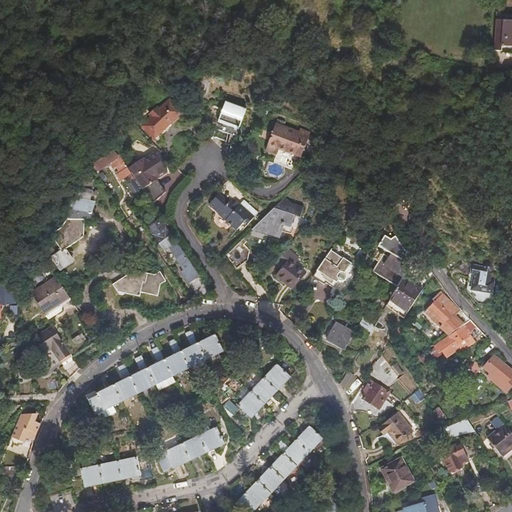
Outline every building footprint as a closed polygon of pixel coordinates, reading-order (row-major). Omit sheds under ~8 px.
[(511,19),(495,18),(492,49),(511,50),(511,19)] [(7,40),(13,40),(16,28),(8,27),(7,40)] [(157,106),(149,113),(152,116),(143,125),(154,137),(181,112),(170,100),(160,109),(157,106)] [(244,109),(223,101),(213,129),(214,129),(212,136),(224,140),(225,132),(234,136),(244,109)] [(273,160),(283,164),(291,167),(301,143),(304,144),(310,131),(300,127),(299,129),(276,120),(265,147),(276,151),(273,160)] [(186,161),(195,151),(184,140),(175,150),(186,161)] [(118,158),(117,157),(114,151),(95,163),(99,170),(117,158),(118,158)] [(143,157),(128,167),(133,174),(144,191),(151,202),(163,191),(156,179),(167,172),(155,152),(144,159),(143,157)] [(128,167),(121,156),(117,157),(118,158),(117,158),(120,164),(117,166),(119,170),(116,172),(121,181),(133,174),(128,167)] [(284,167),(283,164),(273,160),(268,158),(264,167),(267,173),(278,177),(282,174),(284,167)] [(88,181),(77,177),(69,208),(67,208),(65,219),(58,227),(49,234),(60,251),(51,257),(58,270),(72,261),(64,249),(82,235),(82,219),(91,219),(89,215),(90,205),(86,203),(88,193),(87,192),(88,181)] [(237,206),(234,204),(229,200),(227,202),(217,193),(208,203),(217,212),(217,213),(224,220),(227,223),(235,230),(238,227),(243,222),(246,224),(253,217),(239,204),(237,206)] [(283,197),(267,213),(254,225),(280,236),(283,231),(292,234),(294,228),(292,227),(297,216),(302,218),(307,207),(283,197)] [(243,200),(239,204),(253,217),(257,213),(243,200)] [(198,298),(210,292),(166,224),(163,220),(150,228),(164,249),(174,243),(181,254),(177,257),(191,279),(188,281),(198,298)] [(280,236),(254,225),(252,227),(279,238),(280,236)] [(41,233),(32,239),(37,246),(46,240),(41,233)] [(224,254),(235,268),(246,259),(248,250),(239,240),(224,254)] [(403,274),(411,259),(384,244),(382,249),(374,249),(367,259),(366,259),(359,271),(367,276),(361,286),(387,301),(390,296),(403,274)] [(286,265),(284,268),(278,276),(293,288),(306,273),(297,265),(301,259),(288,247),(279,258),(286,265)] [(333,249),(313,278),(317,278),(326,284),(327,283),(335,288),(341,280),(342,281),(344,280),(346,279),(347,277),(347,275),(345,273),(351,264),(345,259),(345,258),(333,249)] [(457,264),(451,257),(439,266),(444,273),(457,264)] [(279,258),(276,261),(284,268),(286,265),(279,258)] [(487,302),(487,278),(484,277),(484,268),(482,265),(481,264),(479,263),(477,264),(476,265),(475,267),(469,267),(463,267),(462,291),(464,293),(472,300),(474,302),(477,303),(478,303),(485,303),(487,302)] [(66,291),(49,266),(26,281),(44,309),(56,301),(54,298),(66,291)] [(117,289),(144,271),(134,269),(113,283),(117,289)] [(153,274),(144,271),(117,289),(118,290),(123,287),(126,292),(140,295),(141,291),(157,294),(160,283),(165,279),(159,270),(153,274)] [(390,296),(409,309),(423,287),(403,274),(390,296)] [(15,282),(0,281),(0,298),(15,299),(15,282)] [(182,305),(190,301),(181,288),(173,292),(182,305)] [(69,296),(67,293),(66,291),(54,298),(56,301),(44,309),(45,312),(69,296)] [(452,316),(460,307),(445,292),(423,313),(444,335),(459,325),(453,319),(453,318),(452,316)] [(386,303),(406,315),(409,309),(390,296),(387,301),(386,303)] [(511,330),(511,313),(501,314),(501,330),(511,330)] [(343,348),(354,330),(336,320),(326,337),(343,348)] [(357,326),(369,333),(372,327),(360,320),(357,326)] [(71,377),(81,367),(73,355),(68,347),(51,321),(32,333),(44,351),(51,347),(59,359),(71,377)] [(470,335),(477,330),(469,322),(435,345),(440,353),(443,351),(448,357),(458,351),(460,352),(461,353),(476,343),(470,335)] [(86,394),(96,413),(223,351),(215,334),(200,341),(193,325),(186,328),(193,345),(183,350),(175,334),(168,337),(176,353),(166,358),(159,345),(153,348),(159,362),(149,366),(141,350),(134,354),(142,370),(131,375),(123,359),(116,363),(123,379),(97,392),(96,389),(86,394)] [(268,342),(279,331),(275,325),(263,337),(268,342)] [(73,355),(97,340),(92,331),(68,347),(73,355)] [(389,341),(369,373),(390,386),(404,364),(389,341)] [(52,364),(59,359),(51,347),(44,351),(52,364)] [(483,370),(490,376),(497,381),(496,383),(508,392),(511,386),(511,375),(511,374),(511,370),(491,357),(483,370)] [(475,362),(465,369),(475,376),(482,366),(475,362)] [(279,364),(235,408),(244,417),(248,414),(252,418),(293,377),(279,364)] [(338,384),(341,388),(347,390),(355,377),(346,371),(338,384)] [(379,407),(390,389),(376,381),(374,384),(372,382),(368,389),(370,390),(365,399),(379,407)] [(420,387),(412,394),(417,402),(426,396),(420,387)] [(439,414),(441,418),(447,415),(442,407),(437,410),(439,414)] [(36,412),(18,413),(10,437),(23,441),(26,437),(34,440),(40,423),(33,420),(36,412)] [(414,430),(399,412),(380,427),(386,433),(389,430),(399,442),(414,430)] [(511,446),(511,433),(500,419),(492,425),(496,431),(488,438),(501,455),(511,446)] [(463,431),(472,426),(468,420),(463,423),(462,422),(458,425),(463,431)] [(217,426),(157,455),(164,470),(173,466),(174,467),(224,442),(217,426)] [(292,447),(286,453),(238,502),(248,511),(252,511),(325,438),(313,426),(292,447)] [(279,446),(286,453),(292,447),(285,440),(279,446)] [(466,460),(458,444),(441,453),(451,472),(462,467),(461,466),(465,464),(464,460),(466,460)] [(149,453),(72,470),(74,481),(84,478),(85,487),(141,474),(140,469),(152,466),(149,453)] [(411,483),(400,458),(380,468),(391,492),(411,483)] [(154,477),(152,466),(140,469),(141,474),(142,479),(154,477)] [(15,469),(16,467),(5,467),(4,477),(13,478),(19,479),(20,469),(15,469)] [(332,495),(315,510),(316,511),(338,511),(344,507),(332,495)] [(439,511),(435,499),(404,508),(405,511),(439,511)]
